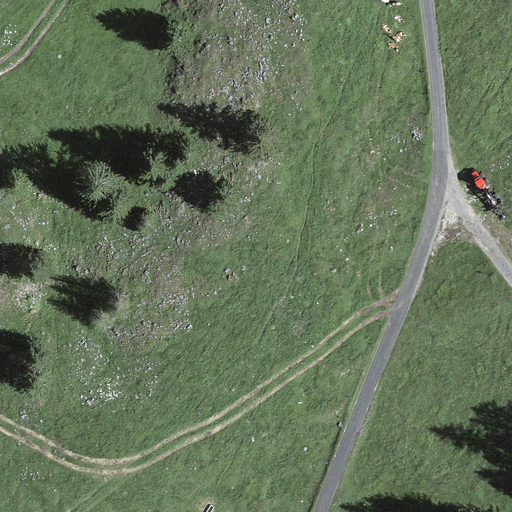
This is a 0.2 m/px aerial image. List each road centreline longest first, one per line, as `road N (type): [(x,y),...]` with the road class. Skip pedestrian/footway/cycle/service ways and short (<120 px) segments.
road 1 (track): [(424,0),(440,155),(435,195),(422,253),(318,511)]
road 2 (track): [(511,277),(438,170)]
